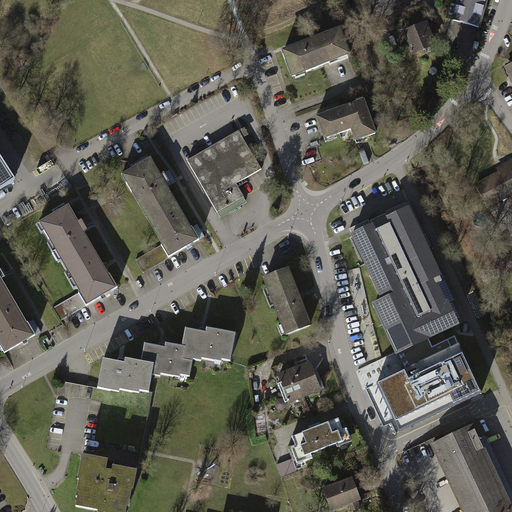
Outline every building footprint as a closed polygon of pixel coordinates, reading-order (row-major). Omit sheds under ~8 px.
[(488,0),(456,0),(455,6),(451,4),(449,13),(453,14),(451,20),(480,28),(487,5),(488,0)] [(401,32),(411,56),(437,45),(427,21),(401,32)] [(281,51),(291,78),(334,61),(348,55),(338,29),(281,51)] [(362,98),(316,115),(324,137),(350,128),(354,138),(361,136),(374,131),(362,98)] [(241,129),(186,161),(220,217),(245,203),(235,185),(260,170),(241,138),(247,135),(245,131),(243,128),(241,129)] [(0,191),(15,182),(0,158),(0,191)] [(136,260),(142,271),(195,240),(162,184),(165,183),(161,175),(158,177),(147,159),(118,176),(159,247),(136,260)] [(511,162),(497,170),(499,173),(476,185),(488,207),(510,195),(511,198),(511,162)] [(442,282),(405,203),(387,212),(390,220),(372,228),(368,220),(350,229),(384,301),(375,305),(397,353),(406,350),(428,339),(461,324),(451,302),(455,300),(446,281),(442,282)] [(54,307),(61,318),(112,288),(79,232),(82,231),(78,223),(75,225),(64,207),(35,224),(77,295),(54,307)] [(289,268),(261,278),(284,337),(311,326),(289,268)] [(371,312),(369,305),(370,305),(360,269),(349,272),(360,315),(371,312)] [(0,349),(2,353),(31,336),(0,282),(0,278),(2,278),(0,275),(0,349)] [(123,361),(104,357),(99,388),(147,397),(148,392),(151,374),(189,380),(193,359),(232,366),(238,334),(205,328),(186,325),(182,347),(164,343),(146,340),(141,364),(123,361)] [(428,339),(406,350),(414,367),(378,384),(401,431),(482,393),(455,337),(433,348),(428,339)] [(286,374),(273,379),(284,407),(320,392),(310,365),(293,371),(286,374)] [(309,432),(287,441),(295,463),(350,443),(342,421),(319,429),(309,432)] [(430,445),(461,511),(511,511),(511,502),(487,449),(483,450),(479,441),(488,436),(481,421),(430,445)] [(109,459),(83,454),(73,507),(99,511),(129,511),(138,470),(114,466),(113,472),(107,471),(109,459)] [(351,479),(321,492),(329,511),(337,511),(361,502),(351,479)]
